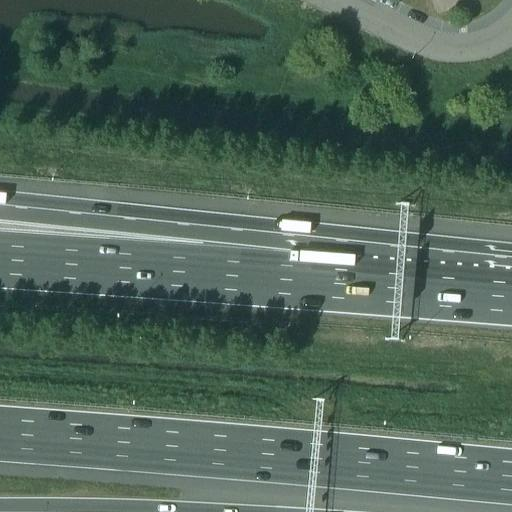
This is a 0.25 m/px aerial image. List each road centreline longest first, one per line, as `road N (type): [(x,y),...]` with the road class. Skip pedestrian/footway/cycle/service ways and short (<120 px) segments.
road 1 (motorway): [(0,434),(511,477)]
road 2 (motorway): [(309,282),(0,216)]
road 3 (motorway): [(309,282),(0,260)]
road 4 (trunk): [(0,506),(209,511)]
road 5 (motorway): [(511,300),(309,282)]
road 6 (unclassified): [(511,31),(506,41),(458,51),(337,0)]
